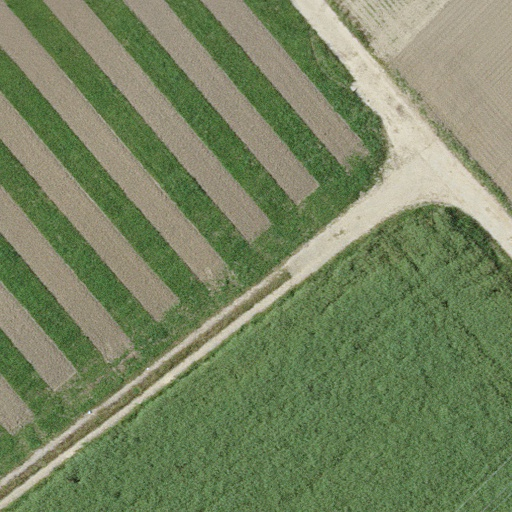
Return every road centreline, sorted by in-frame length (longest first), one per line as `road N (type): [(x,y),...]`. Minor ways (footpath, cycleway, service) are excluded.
road 1 (track): [(0,492),(439,155)]
road 2 (track): [(305,0),(511,239)]
